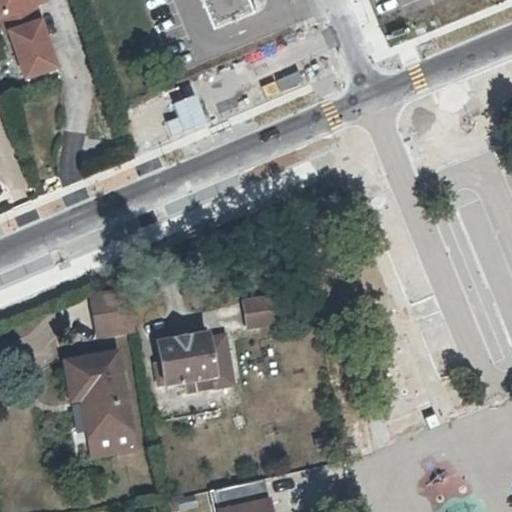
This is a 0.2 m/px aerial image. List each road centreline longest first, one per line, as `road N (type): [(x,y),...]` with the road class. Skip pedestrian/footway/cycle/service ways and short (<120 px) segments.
road 1 (primary): [(371,97),(0,257)]
road 2 (residential): [(371,97),(421,235),(425,303),(444,330),(511,376)]
road 3 (primary): [(511,41),(371,97)]
